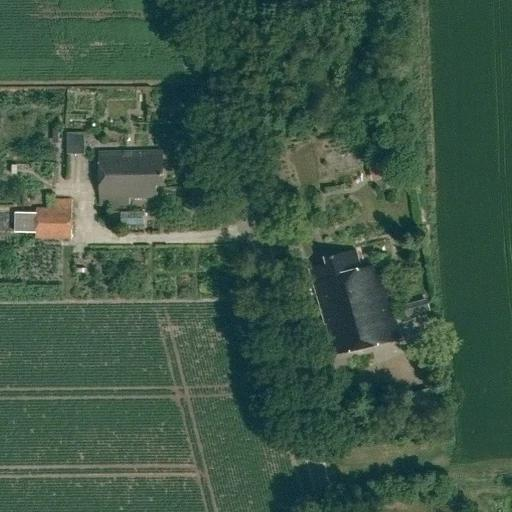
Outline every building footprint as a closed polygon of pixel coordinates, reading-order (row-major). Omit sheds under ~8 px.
[(66,134),(66,155),(85,155),(85,134),(66,134)] [(155,188),(161,188),(160,154),(98,154),(99,209),(128,209),(127,201),(155,200),(155,188)] [(371,181),(397,175),(394,161),(368,166),(371,181)] [(36,240),(73,240),(73,200),(56,200),(56,209),(36,209),(36,213),(16,213),(16,233),(36,233),(36,240)] [(334,356),(399,338),(380,265),(360,270),(355,251),(325,259),(327,265),(310,269),(334,356)] [(313,296),(310,286),(299,289),(301,299),(313,296)] [(410,334),(435,331),(431,299),(405,303),(410,334)]
